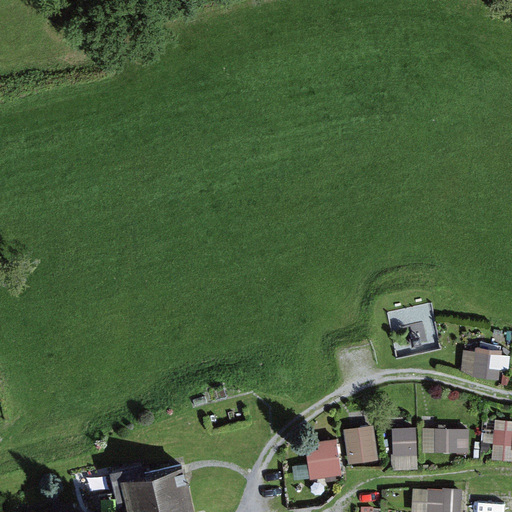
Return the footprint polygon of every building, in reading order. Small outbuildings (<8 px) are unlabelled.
[(432,306),(395,309),(398,346),(435,343),(432,306)] [(466,345),(465,373),(507,374),(508,346),(466,345)] [(511,459),(511,416),(497,417),(496,459),(511,459)] [(376,421),(347,425),(352,462),(381,458),(376,421)] [(421,466),(419,423),(394,424),(397,468),(421,466)] [(438,451),(472,451),(472,424),(438,424),(438,451)] [(341,437),(308,442),(313,477),(346,472),(341,437)] [(189,511),(180,465),(115,479),(121,511),(189,511)] [(415,511),(464,511),(465,484),(415,484),(415,511)]
